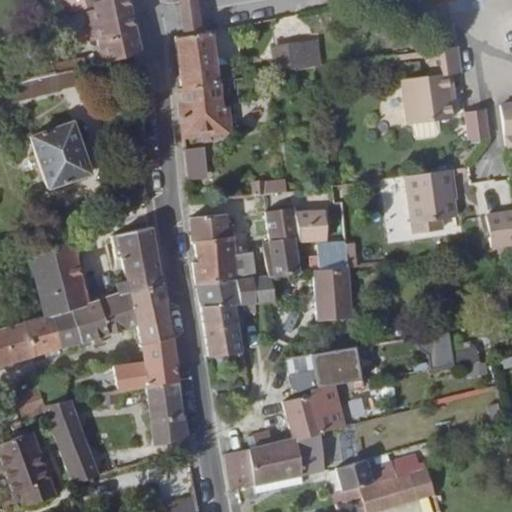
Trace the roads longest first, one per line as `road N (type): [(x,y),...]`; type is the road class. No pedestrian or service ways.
road 1 (tertiary): [(224,511),(186,278),(157,21)]
road 2 (residential): [(511,77),(490,80),(482,31),(395,0)]
road 3 (residential): [(282,0),(157,21)]
